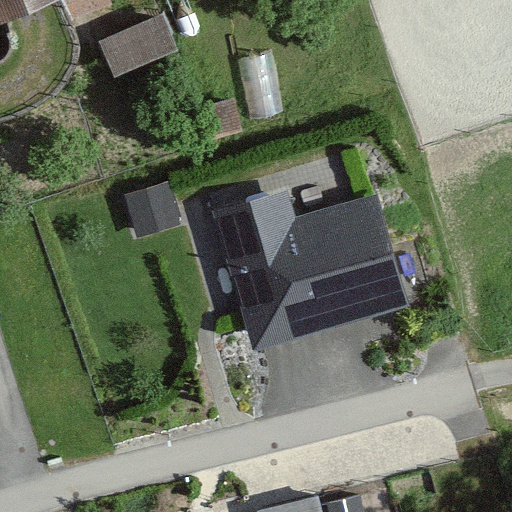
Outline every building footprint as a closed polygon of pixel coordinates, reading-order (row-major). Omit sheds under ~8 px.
[(0,0),(0,25),(64,0),(0,0)] [(99,37),(114,76),(179,52),(164,13),(99,37)] [(203,106),(212,138),(243,130),(234,98),(203,106)] [(169,181),(124,194),(137,237),(182,223),(169,181)] [(290,196),(218,215),(256,356),(419,312),(389,203),(298,227),(290,196)] [(366,511),(362,494),(326,503),(328,511),(366,511)]
